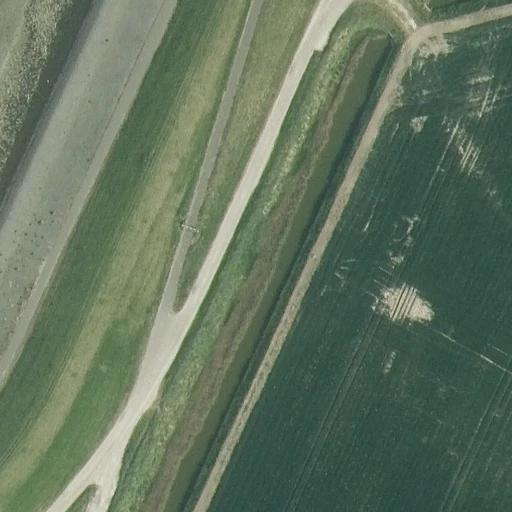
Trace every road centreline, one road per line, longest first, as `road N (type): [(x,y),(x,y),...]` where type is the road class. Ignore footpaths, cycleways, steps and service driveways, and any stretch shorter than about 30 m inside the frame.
road 1 (unclassified): [(62,511),(134,420),(159,352),(211,270),(331,0)]
road 2 (track): [(159,352),(258,0)]
